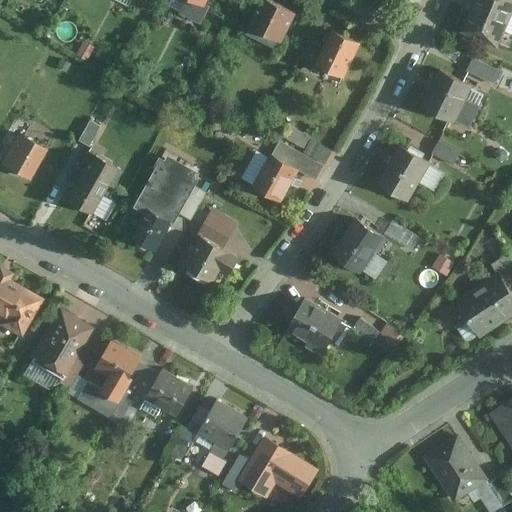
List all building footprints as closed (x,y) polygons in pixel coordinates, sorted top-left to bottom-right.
[(297,16),(266,0),(251,31),(282,46),(297,16)] [(511,23),(511,0),(476,0),(462,36),(500,52),(511,23)] [(363,48),(334,34),(316,68),(345,82),(363,48)] [(503,74),(475,61),(469,74),(496,87),(503,74)] [(455,127),(474,89),(441,73),(422,111),(455,127)] [(78,143),(89,149),(100,129),(89,123),(78,143)] [(0,167),(27,183),(45,150),(18,135),(0,166),(0,167)] [(327,167),(334,154),(312,142),(305,156),(327,167)] [(461,156),(441,144),(433,157),(453,168),(461,156)] [(411,204),(433,166),(401,147),(379,185),(411,204)] [(61,201),(93,219),(119,172),(87,154),(61,201)] [(281,205),(299,173),(271,158),(254,190),(281,205)] [(137,243),(158,255),(200,186),(195,182),(199,177),(170,160),(167,165),(161,162),(133,211),(150,221),(137,243)] [(204,240),(224,252),(240,225),(214,212),(197,240),(202,243),(204,240)] [(363,277),(388,242),(358,221),(333,256),(363,277)] [(224,252),(204,240),(202,243),(185,272),(213,288),(222,273),(232,279),(242,262),(224,252)] [(490,261),(495,268),(507,285),(511,281),(511,262),(505,252),(490,261)] [(452,296),(479,336),(511,313),(511,292),(507,285),(495,268),(452,296)] [(43,294),(0,269),(0,316),(1,317),(0,318),(0,321),(21,333),(43,294)] [(345,327),(307,303),(288,333),(327,357),(345,327)] [(96,325),(60,305),(30,358),(66,378),(96,325)] [(383,336),(363,321),(354,332),(374,348),(383,336)] [(140,354),(114,338),(97,367),(110,375),(103,388),(87,379),(76,397),(111,416),(129,385),(124,382),(140,354)] [(195,385),(163,366),(145,397),(177,416),(195,385)] [(511,394),(486,412),(511,449),(511,394)] [(250,416),(218,397),(204,420),(198,430),(200,432),(230,450),(250,416)] [(198,430),(204,420),(195,415),(172,452),(184,459),(200,432),(198,430)] [(487,478),(455,431),(421,454),(453,501),(487,478)] [(319,467),(266,435),(251,458),(239,479),(242,481),(268,495),(276,482),(301,497),(319,467)] [(239,479),(251,458),(241,453),(223,484),(236,491),(242,481),(239,479)] [(511,497),(511,493),(498,473),(486,482),(502,504),(511,497)]
